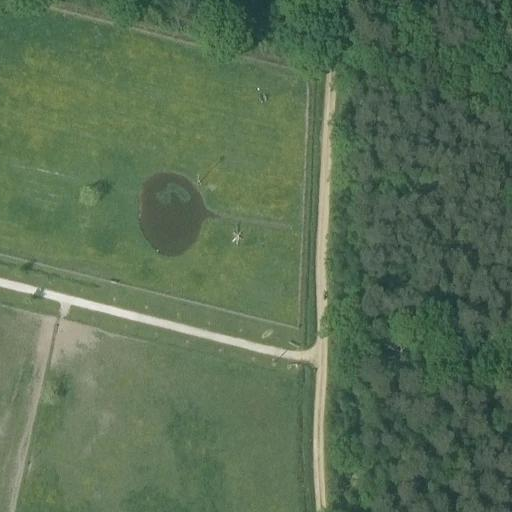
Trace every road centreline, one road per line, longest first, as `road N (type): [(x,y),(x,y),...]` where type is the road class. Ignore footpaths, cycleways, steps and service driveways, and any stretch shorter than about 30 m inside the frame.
road 1 (track): [(335,0),(319,284),(320,511)]
road 2 (track): [(0,283),(321,360)]
